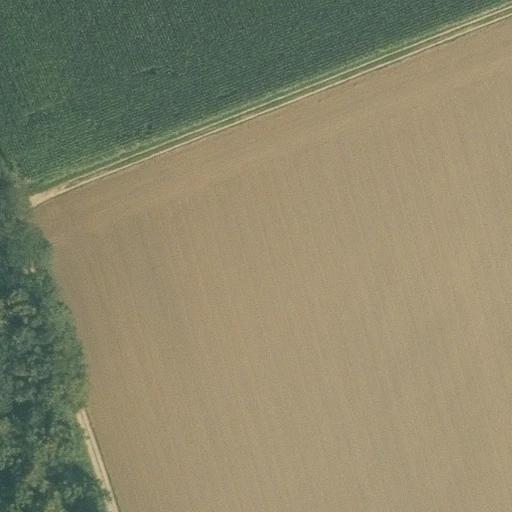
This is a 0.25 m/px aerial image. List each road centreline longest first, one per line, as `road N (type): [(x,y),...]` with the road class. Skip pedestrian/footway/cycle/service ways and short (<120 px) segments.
road 1 (track): [(511,12),(8,212)]
road 2 (track): [(113,511),(0,189)]
